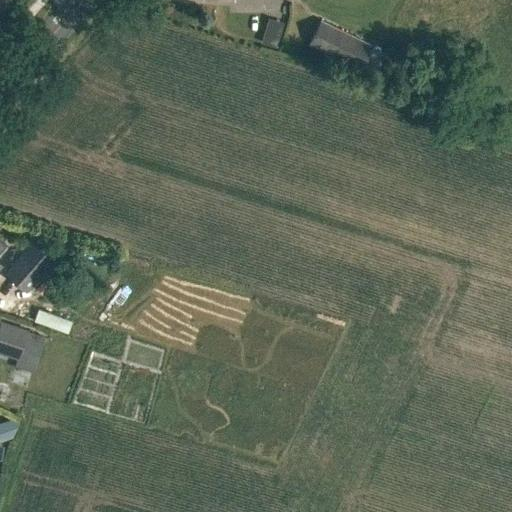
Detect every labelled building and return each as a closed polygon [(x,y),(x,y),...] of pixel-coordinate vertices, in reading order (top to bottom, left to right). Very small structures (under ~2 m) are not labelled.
[(259,40),(274,44),(282,19),(267,15),(259,40)] [(308,45),(360,70),(371,45),(321,21),(308,45)] [(33,245),(6,275),(24,291),(51,262),(33,245)] [(25,329),(0,321),(0,354),(15,359),(25,329)] [(10,420),(0,423),(0,427),(4,441),(16,437),(10,420)]
